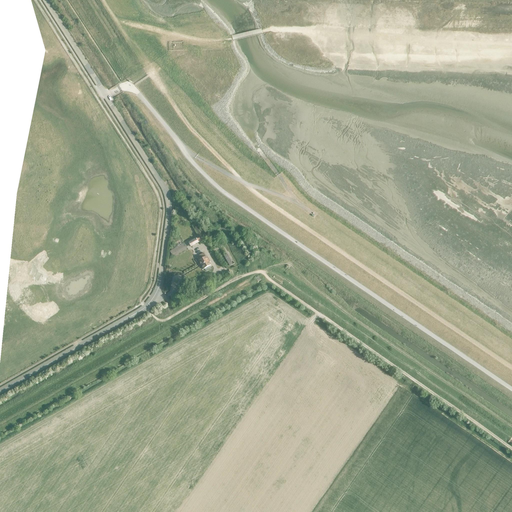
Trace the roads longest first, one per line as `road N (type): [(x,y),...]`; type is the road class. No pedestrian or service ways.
road 1 (track): [(511,449),(262,273),(230,281),(176,314)]
road 2 (unknown): [(35,0),(157,192),(161,216),(142,303)]
road 3 (unknown): [(0,433),(268,279)]
road 4 (unclassified): [(0,391),(150,302),(160,283),(167,192)]
road 5 (unclassified): [(45,0),(167,192)]
road 6 (track): [(0,414),(160,320)]
